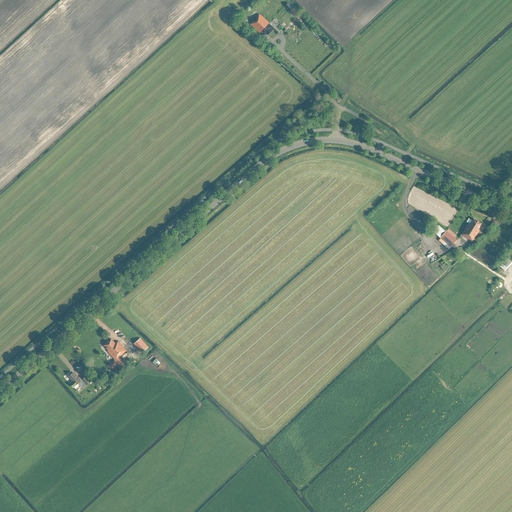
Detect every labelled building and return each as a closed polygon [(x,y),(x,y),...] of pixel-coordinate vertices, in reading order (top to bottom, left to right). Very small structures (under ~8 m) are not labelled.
[(284,6),(300,22),(304,18),(288,3),(284,6)] [(269,23),(259,14),(250,24),(248,22),(248,21),(246,19),(243,24),(260,39),(261,39),(263,40),(266,37),(264,36),(266,34),(268,35),(274,28),(271,26),(272,24),(270,22),(269,23)] [(478,229),(482,224),(473,218),(470,224),(468,223),(461,235),(469,239),(473,241),(479,230),(478,229)] [(449,249),(451,247),(457,240),(455,238),(457,236),(449,228),(440,238),(444,241),(442,243),(449,249)] [(511,263),(511,262),(508,260),(507,259),(497,269),(502,274),(511,263)] [(142,352),(148,347),(140,338),(134,344),(142,352)] [(116,344),(111,339),(104,345),(108,350),(107,351),(111,355),(114,359),(108,365),(112,369),(118,363),(121,366),(124,363),(119,357),(127,350),(118,341),(116,344)] [(157,358),(153,362),(158,366),(162,362),(157,358)] [(78,378),(73,372),(69,376),(73,382),(70,384),(73,388),(78,384),(82,388),(86,385),(91,381),(86,376),(82,380),(79,377),(78,378)]
